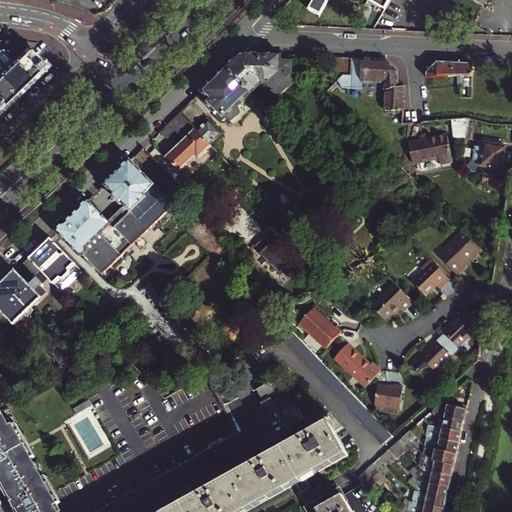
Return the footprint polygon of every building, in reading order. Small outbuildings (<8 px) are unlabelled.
[(317,0),(311,12),(322,18),(332,0),(369,0),(388,11),(394,0),(317,0)] [(34,80),(49,66),(29,47),(30,42),(5,41),(4,50),(34,80)] [(0,73),(19,94),(34,80),(4,50),(0,49),(0,73)] [(294,74),(293,74),(293,62),(282,61),(282,54),(245,52),(237,58),(227,67),(251,92),(252,93),(262,83),(268,83),(277,93),(281,93),(291,84),(292,78),(294,78),(294,74)] [(343,76),(350,77),(350,59),(330,57),(329,74),(337,81),(343,76)] [(387,89),(398,87),(398,71),(386,61),(362,59),(362,81),(385,82),(385,90),(387,89)] [(461,74),(453,75),(453,64),(439,63),(427,73),(427,77),(449,75),(449,78),(461,77),(461,74)] [(465,85),(472,85),(472,65),(453,64),(453,75),(461,74),(461,77),(461,80),(458,80),(458,84),(462,83),(462,85),(465,85)] [(237,106),(251,92),(227,67),(203,91),(209,98),(205,102),(222,120),(226,116),(228,118),(231,117),(232,117),(237,112),(237,111),(239,108),(237,106)] [(0,112),(19,94),(0,73),(0,112)] [(450,86),(449,78),(449,75),(427,77),(428,89),(450,86)] [(386,99),(404,100),(405,87),(398,87),(387,89),(386,99)] [(386,113),(404,113),(404,100),(386,99),(386,113)] [(181,135),(191,125),(180,113),(170,123),(175,128),(181,135)] [(455,119),(456,137),(469,136),(468,118),(455,119)] [(210,144),(221,133),(208,120),(197,131),(210,144)] [(160,132),(166,137),(175,128),(170,123),(160,132)] [(196,154),(199,157),(211,145),(210,144),(197,131),(195,129),(167,156),(180,170),(196,154)] [(440,167),(453,165),(448,138),(427,141),(427,145),(411,148),(414,165),(439,161),(440,167)] [(472,172),(502,178),(507,147),(485,143),(485,149),(476,147),(472,172)] [(85,255),(103,274),(175,205),(132,159),(106,185),(114,194),(112,195),(122,205),(123,204),(126,206),(110,221),(89,200),(57,231),(70,244),(68,246),(71,249),(72,247),(81,256),(85,255)] [(462,269),(461,268),(474,255),(475,256),(477,258),(484,252),(462,230),(456,236),(457,237),(459,240),(446,253),(444,250),(441,248),(435,253),(456,275),(462,269)] [(265,252),(289,275),(304,258),(280,236),(265,252)] [(63,295),(85,273),(50,237),(29,259),(63,295)] [(444,250),(446,253),(459,240),(457,237),(444,250)] [(461,268),(462,269),(475,256),(474,255),(461,268)] [(88,321),(63,295),(29,259),(4,282),(33,312),(41,320),(64,343),(88,321)] [(439,290),(450,280),(431,261),(421,271),(423,273),(412,284),(425,298),(436,287),(439,290)] [(25,319),(33,312),(4,282),(0,286),(0,310),(0,311),(15,326),(24,317),(25,319)] [(403,314),(413,304),(394,285),(371,308),(385,322),(391,315),(398,309),(401,312),(403,314)] [(274,304),(270,307),(265,296),(261,298),(266,309),(270,307),(270,310),(272,314),(276,315),(280,312),(281,309),(279,305),(274,304)] [(300,323),(325,349),(343,332),(337,327),(336,328),(316,307),(300,323)] [(391,315),(394,318),(401,312),(398,309),(391,315)] [(442,333),(457,349),(475,332),(474,331),(481,325),(468,311),(462,317),(460,316),(442,333)] [(383,446),(393,437),(355,398),(317,358),(289,330),(278,336),(383,446)] [(444,370),(454,361),(436,341),(428,349),(429,352),(422,359),(420,357),(421,356),(419,353),(409,363),(415,369),(428,366),(434,372),(440,365),(442,367),(444,370)] [(371,365),(370,367),(348,345),(334,359),(364,390),(380,374),(371,365)] [(420,357),(422,359),(429,352),(428,349),(421,356),(420,357)] [(120,362),(124,358),(117,350),(112,354),(120,362)] [(434,372),(435,373),(442,367),(440,365),(434,372)] [(286,429),(304,420),(282,379),(271,385),(270,382),(257,389),(267,407),(272,404),(286,429)] [(160,395),(165,400),(184,389),(179,383),(160,395)] [(375,405),(401,409),(403,386),(395,385),(395,388),(378,386),(375,405)] [(127,511),(261,437),(239,398),(226,405),(241,431),(191,459),(97,511),(96,511),(127,511)] [(449,407),(451,408),(452,402),(448,398),(443,402),(449,407)] [(93,407),(90,402),(74,411),(77,416),(86,411),(93,407)] [(432,415),(465,422),(467,411),(456,409),(451,408),(449,407),(443,402),(433,411),(432,415)] [(0,409),(0,477),(7,490),(39,473),(35,465),(32,459),(13,427),(10,428),(7,421),(0,409)] [(429,426),(462,433),(465,422),(432,415),(433,411),(424,419),(429,426)] [(302,481),(305,480),(348,455),(336,432),(343,428),(335,419),(286,446),(283,448),(274,453),(272,454),(185,503),(183,504),(174,509),(171,510),(168,511),(248,511),(291,488),(293,486),(302,481)] [(429,437),(460,444),(462,433),(429,426),(424,419),(417,425),(426,436),(429,437)] [(35,458),(16,425),(13,427),(32,459),(35,458)] [(408,454),(415,448),(410,443),(416,437),(411,431),(398,442),(406,451),(408,454)] [(426,449),(457,456),(460,444),(429,437),(427,449),(426,449)] [(398,459),(406,451),(398,442),(390,450),(398,459)] [(408,454),(414,460),(421,453),(415,448),(408,454)] [(434,462),(455,467),(457,456),(426,449),(425,456),(434,462)] [(398,459),(390,450),(388,452),(382,457),(391,467),(398,459)] [(422,471),(452,477),(455,467),(434,462),(425,456),(421,453),(418,466),(420,468),(422,471)] [(392,469),(391,467),(382,457),(373,464),(384,476),(384,477),(392,469)] [(377,483),(384,476),(373,464),(365,471),(377,483)] [(417,481),(450,488),(452,477),(422,471),(420,468),(412,475),(417,481)] [(370,488),(377,483),(365,471),(359,476),(370,488)] [(43,479),(39,473),(7,490),(14,502),(12,503),(14,506),(15,509),(16,511),(17,511),(19,510),(19,511),(41,511),(29,490),(44,482),(43,479)] [(60,503),(48,480),(44,482),(57,504),(57,505),(60,503)] [(299,494),(307,490),(302,481),(293,486),(297,493),(298,495),(299,494)] [(415,491),(448,499),(450,488),(417,481),(415,491)] [(44,482),(29,490),(41,511),(57,511),(54,506),(57,505),(57,504),(44,482)] [(317,511),(316,510),(322,507),(320,503),(336,494),(338,497),(343,495),(347,502),(349,502),(346,496),(340,487),(306,506),(304,506),(307,511),(317,511)] [(317,499),(328,493),(325,489),(311,497),(313,500),(316,498),(317,499)] [(445,510),(448,499),(415,491),(412,503),(445,510)] [(352,511),(349,505),(347,502),(343,495),(338,497),(336,494),(320,503),(322,507),(316,510),(317,511),(352,511)] [(444,511),(445,510),(412,503),(410,502),(408,511),(444,511)]
